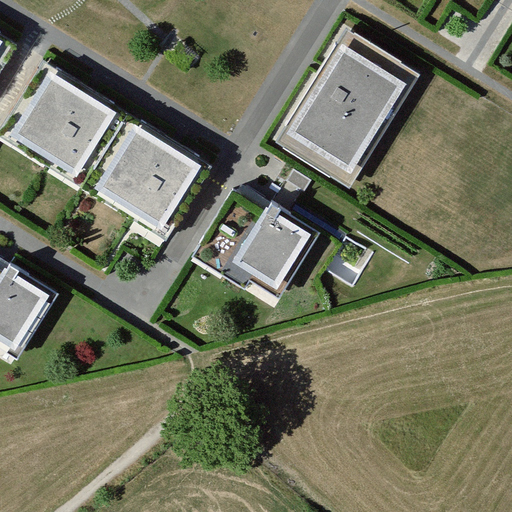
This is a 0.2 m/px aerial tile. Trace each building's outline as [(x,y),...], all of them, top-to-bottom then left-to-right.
[(0,51),(12,32),(0,24),(0,51)] [(415,72),(353,34),(297,122),(359,161),(415,72)] [(123,102),(57,62),(18,125),(84,166),(123,102)] [(209,156),(144,116),(106,179),(171,219),(209,156)] [(323,227),(276,196),(243,247),(291,277),(323,227)] [(63,286),(11,256),(0,275),(0,328),(30,345),(63,286)]
